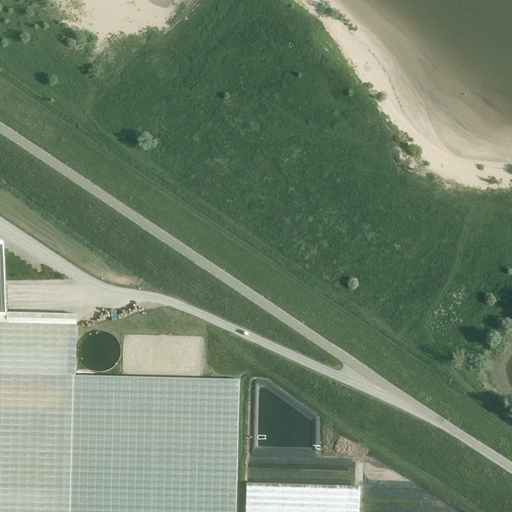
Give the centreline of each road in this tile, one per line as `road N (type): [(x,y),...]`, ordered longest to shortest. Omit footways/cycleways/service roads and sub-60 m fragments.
road 1 (tertiary): [(511,469),(0,127)]
road 2 (unknown): [(0,229),(88,278),(181,299),(376,378)]
